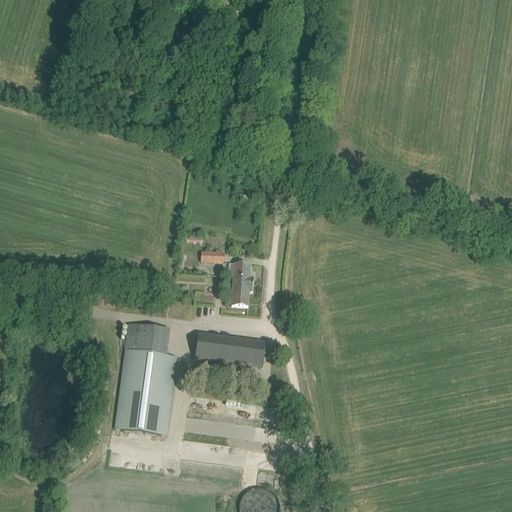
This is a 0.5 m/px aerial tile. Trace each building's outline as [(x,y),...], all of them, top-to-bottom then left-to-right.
[(207,168),(224,173),(225,167),(209,163),(207,168)] [(201,253),(200,263),(223,264),(224,253),(220,253),(220,250),(210,250),(210,253),(201,253)] [(228,265),(228,278),(233,278),(233,285),(253,286),(253,279),(249,279),(250,266),(234,265),(228,265)] [(253,286),(233,285),(231,308),(248,309),(249,293),(252,294),(253,286)] [(116,430),(166,436),(176,358),(165,357),(168,331),(129,326),(116,430)] [(199,335),(196,361),(261,370),(265,344),(199,335)] [(193,381),(249,388),(258,390),(260,379),(195,370),(193,381)] [(281,387),(281,378),(264,379),(264,387),(281,387)] [(250,427),(230,426),(229,438),(249,439),(250,427)] [(274,511),(273,491),(254,492),(254,511),(274,511)]
